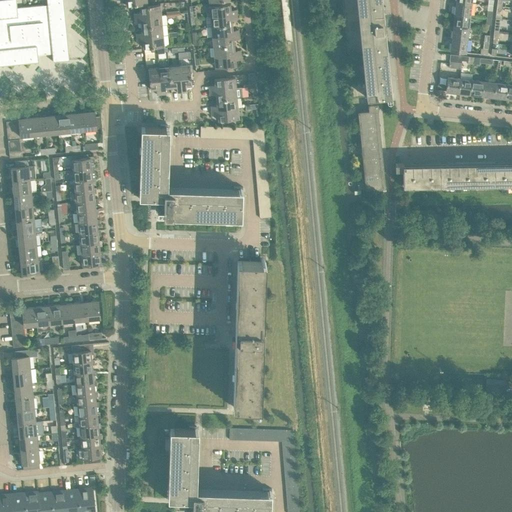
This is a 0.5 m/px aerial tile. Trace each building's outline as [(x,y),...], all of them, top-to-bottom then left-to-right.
[(0,0),(0,66),(5,66),(6,66),(15,65),(16,64),(21,64),(31,63),(32,63),(37,62),(38,62),(37,55),(52,54),(52,62),(69,60),(69,57),(62,0),(45,0),(46,5),(41,6),(16,8),(15,2),(15,0),(0,0)] [(381,0),(356,0),(366,97),(391,95),(381,0)] [(469,15),(470,3),(456,1),(454,13),(469,15)] [(139,13),(134,13),(134,18),(161,15),(159,4),(139,7),(139,13)] [(209,6),(210,13),(206,13),(207,17),(210,17),(210,16),(236,14),(236,9),(230,10),(230,4),(209,6)] [(468,27),(469,15),(454,13),(453,26),(468,27)] [(211,27),(232,24),(231,19),(237,19),(236,14),(210,16),(210,17),(211,27)] [(161,15),(134,18),(135,23),(140,22),(141,27),(162,25),(161,15)] [(212,37),(238,34),(238,30),(232,30),(232,24),(211,27),(212,37)] [(141,33),(136,33),(136,38),(163,36),(162,25),(141,27),(141,33)] [(466,40),(468,27),(453,26),(452,38),(466,40)] [(213,47),(234,45),(233,40),(239,39),(238,34),(212,37),(213,47)] [(163,36),(136,38),(137,43),(142,42),(143,48),(150,47),(156,47),(162,46),(164,46),(163,36)] [(465,52),(466,40),(452,38),(450,50),(465,52)] [(214,57),(240,55),(240,50),(234,50),(234,45),(213,47),(214,57)] [(449,61),(448,67),(460,69),(461,60),(462,55),(450,54),(449,61)] [(240,55),(214,57),(215,68),(236,66),(235,60),(241,59),(240,55)] [(179,65),(181,92),(186,92),(185,86),(191,85),(189,64),(179,65)] [(176,93),(181,92),(179,65),(168,67),(170,87),(176,87),(176,93)] [(165,88),(170,87),(168,67),(158,68),(161,94),(165,94),(165,88)] [(156,95),(161,94),(158,68),(148,69),(150,89),(155,89),(156,95)] [(209,90),(235,87),(234,77),(214,79),(214,85),(209,85),(209,90)] [(457,92),(459,79),(447,77),(445,91),(457,92)] [(469,94),(471,80),(459,79),(457,92),(469,94)] [(481,95),(483,82),(471,80),(469,94),(481,95)] [(494,97),(495,83),(483,82),(481,95),(494,97)] [(506,98),(507,84),(495,83),(494,97),(506,98)] [(215,94),(216,100),(237,97),(242,97),(241,87),(236,87),(235,87),(209,90),(210,95),(215,94)] [(211,111),(238,108),(237,97),(216,100),(217,105),(211,106),(211,111)] [(376,120),(375,111),(378,111),(377,104),(368,105),(368,110),(357,112),(358,122),(376,120)] [(238,108),(211,111),(212,115),(217,114),(218,121),(239,118),(238,108)] [(81,112),(83,130),(96,128),(94,111),(81,112)] [(70,131),(83,130),(81,112),(69,114),(70,131)] [(58,132),(70,131),(69,114),(56,115),(58,132)] [(45,133),(58,132),(56,115),(43,116),(45,133)] [(33,135),(45,133),(43,116),(31,117),(33,135)] [(20,136),(33,135),(31,117),(18,119),(18,120),(19,126),(20,132),(20,136)] [(359,130),(377,128),(376,120),(358,122),(359,130)] [(142,127),(140,178),(139,195),(157,196),(157,210),(163,211),(163,215),(173,215),(241,217),(242,190),(167,187),(168,152),(166,152),(167,128),(142,127)] [(247,127),(247,138),(253,139),(263,127),(247,127)] [(263,127),(253,139),(253,144),(264,143),(263,127)] [(360,139),(378,137),(377,128),(359,130),(360,139)] [(361,147),(379,146),(378,137),(360,139),(361,147)] [(97,142),(85,144),(85,150),(98,149),(97,142)] [(362,156),(379,154),(379,146),(361,147),(362,156)] [(89,154),(71,155),(71,159),(73,170),(91,168),(91,167),(94,166),(92,156),(89,156),(89,154)] [(363,165),(380,163),(379,154),(362,156),(363,165)] [(34,165),(28,166),(27,160),(14,161),(15,167),(10,168),(11,176),(10,176),(11,181),(30,179),(30,178),(36,178),(34,165)] [(364,173),(381,171),(380,163),(363,165),(364,173)] [(511,164),(403,167),(403,164),(395,164),(395,170),(402,170),(403,185),(511,182),(511,164)] [(91,168),(73,170),(74,180),(92,179),(92,177),(95,177),(94,166),(91,167),(91,168)] [(365,182),(382,180),(381,171),(364,173),(365,182)] [(46,191),(52,190),(50,177),(45,178),(45,184),(41,187),(41,191),(46,191)] [(92,179),(74,180),(75,191),(93,189),(93,188),(92,182),(95,182),(95,177),(92,177),(92,179)] [(13,194),(31,192),(30,179),(11,181),(11,186),(12,186),(13,194)] [(382,180),(365,182),(366,190),(383,188),(382,180)] [(93,189),(75,191),(76,202),(94,200),(94,198),(93,193),(96,193),(96,188),(93,188),(93,189)] [(13,208),(32,206),(31,192),(13,194),(14,202),(13,202),(13,208)] [(94,200),(76,202),(77,212),(95,210),(95,209),(94,203),(97,203),(97,198),(94,198),(94,200)] [(16,221),(34,219),(32,206),(13,208),(14,212),(15,212),(16,221)] [(95,210),(77,212),(78,223),(96,221),(96,220),(96,214),(99,214),(98,208),(95,209),(95,210)] [(16,234),(35,232),(34,219),(16,221),(17,229),(15,229),(16,234)] [(96,221),(78,223),(79,233),(98,232),(97,230),(97,225),(100,224),(99,219),(96,220),(96,221)] [(98,232),(79,233),(80,244),(99,242),(98,240),(98,235),(101,235),(100,230),(97,230),(98,232)] [(19,247),(36,245),(35,232),(16,234),(16,239),(18,238),(19,247)] [(99,242),(80,244),(81,255),(100,253),(99,251),(99,246),(102,245),(101,240),(98,240),(99,242)] [(18,260),(38,258),(36,245),(19,247),(19,255),(18,256),(18,260)] [(100,253),(81,255),(83,265),(101,263),(100,256),(103,256),(102,251),(99,251),(100,253)] [(38,258),(18,260),(19,265),(20,265),(21,273),(39,272),(38,258)] [(233,407),(237,407),(261,407),(264,262),(237,261),(233,407)] [(85,301),(87,319),(99,318),(98,300),(85,301)] [(74,321),(87,319),(85,301),(72,303),(74,321)] [(61,322),(74,321),(72,303),(60,304),(61,322)] [(47,305),(49,323),(49,330),(50,330),(50,323),(61,322),(60,304),(47,305)] [(49,330),(49,323),(47,305),(34,306),(36,325),(37,331),(49,330)] [(24,326),(36,325),(34,306),(22,308),(22,310),(22,316),(23,322),(24,326)] [(74,345),(71,345),(72,352),(73,363),(91,361),(91,359),(90,354),(94,354),(92,343),(79,345),(74,345)] [(12,366),(10,367),(11,371),(30,369),(28,356),(37,355),(36,348),(26,349),(14,350),(15,357),(11,358),(12,366)] [(73,369),(68,369),(68,374),(74,374),(74,373),(92,371),(92,370),(91,365),(95,364),(94,359),(91,359),(91,361),(73,363),(73,369)] [(30,369),(11,371),(11,376),(13,376),(14,384),(31,382),(30,369)] [(92,371),(74,373),(74,374),(75,384),(93,382),(93,381),(92,375),(96,375),(95,370),(92,370),(92,371)] [(60,375),(55,376),(56,383),(61,382),(66,382),(65,375),(60,375)] [(451,375),(450,397),(491,398),(491,376),(451,375)] [(93,382),(75,384),(76,394),(94,393),(94,391),(94,386),(97,385),(96,380),(93,381),(93,382)] [(15,392),(13,393),(14,397),(32,395),(31,382),(14,384),(15,392)] [(94,393),(76,394),(77,405),(95,403),(95,402),(95,396),(98,396),(97,391),(94,391),(94,393)] [(32,395),(14,397),(14,402),(16,402),(16,410),(34,409),(32,395)] [(95,403),(77,405),(78,416),(96,414),(96,412),(96,407),(99,407),(98,401),(95,402),(95,403)] [(17,419),(16,419),(16,424),(35,422),(34,409),(16,410),(17,419)] [(79,422),(73,423),(74,427),(79,426),(97,424),(97,423),(97,418),(100,417),(99,412),(96,412),(96,414),(78,416),(79,422)] [(35,422),(16,424),(17,429),(18,428),(19,437),(36,435),(35,422)] [(97,424),(79,426),(80,437),(99,435),(98,433),(98,428),(101,428),(100,422),(97,423),(97,424)] [(169,453),(169,480),(168,497),(186,498),(186,505),(185,511),(270,511),(271,491),(196,489),(197,454),(194,454),(195,429),(173,428),(172,453),(169,453)] [(277,429),(276,440),(282,441),(293,429),(277,429)] [(293,429),(282,441),(283,446),(294,445),(293,429)] [(99,435),(80,437),(81,447),(100,446),(99,444),(99,438),(102,438),(101,433),(98,433),(99,435)] [(20,445),(18,446),(19,450),(38,448),(36,435),(19,437),(20,445)] [(100,446),(81,447),(82,458),(83,463),(100,461),(100,456),(101,456),(100,449),(103,449),(102,443),(99,444),(100,446)] [(38,448),(19,450),(19,455),(21,455),(22,463),(25,463),(26,469),(40,467),(38,448)] [(93,511),(92,489),(78,490),(79,511),(93,511)] [(79,511),(78,490),(64,492),(66,511),(79,511)] [(39,511),(38,492),(24,494),(26,511),(39,511)] [(52,511),(51,493),(38,494),(38,492),(39,511),(52,511)] [(66,511),(64,492),(51,493),(52,511),(66,511)] [(26,511),(24,494),(11,495),(12,511),(26,511)] [(12,511),(11,495),(0,496),(0,511),(12,511)]
